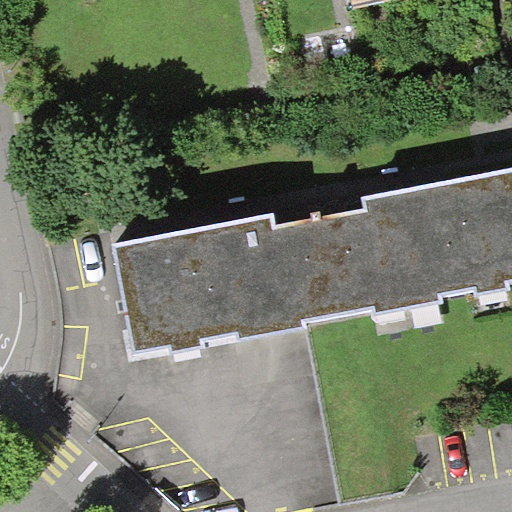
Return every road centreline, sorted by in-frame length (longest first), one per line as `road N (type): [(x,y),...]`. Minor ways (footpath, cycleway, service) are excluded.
road 1 (residential): [(0,379),(25,327),(0,181)]
road 2 (residential): [(114,511),(0,403)]
